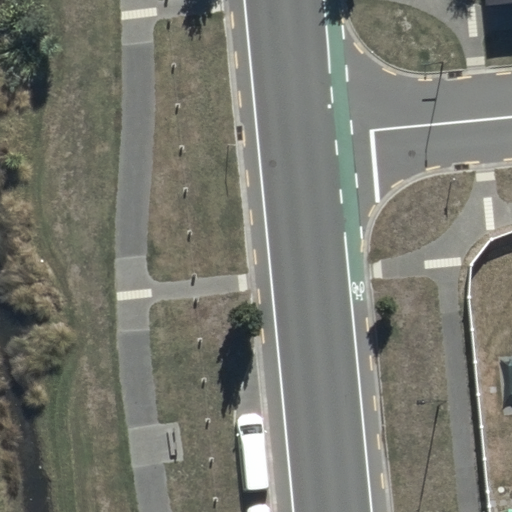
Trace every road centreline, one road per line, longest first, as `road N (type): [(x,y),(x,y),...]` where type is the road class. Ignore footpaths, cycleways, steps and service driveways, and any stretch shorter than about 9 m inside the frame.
road 1 (tertiary): [(334,511),(299,141)]
road 2 (residential): [(299,141),(511,119)]
road 3 (tertiary): [(299,141),(285,0)]
